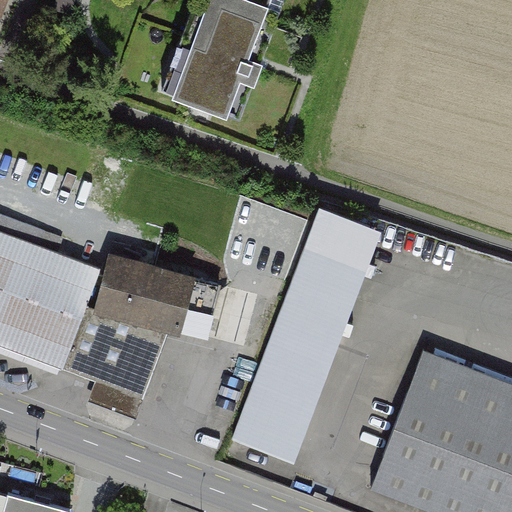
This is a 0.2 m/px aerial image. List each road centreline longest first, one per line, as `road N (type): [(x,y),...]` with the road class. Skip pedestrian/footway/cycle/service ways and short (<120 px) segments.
road 1 (residential): [(0,76),(319,186)]
road 2 (tertiary): [(272,511),(0,409)]
road 3 (unknown): [(168,472),(208,321)]
